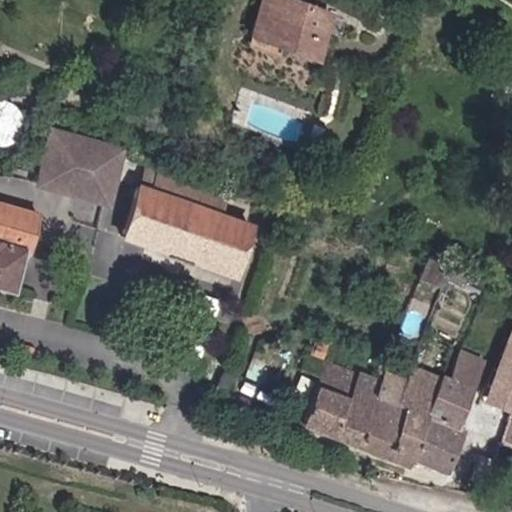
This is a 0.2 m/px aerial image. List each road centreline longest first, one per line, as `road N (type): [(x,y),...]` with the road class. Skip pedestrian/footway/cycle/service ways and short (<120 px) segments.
road 1 (primary): [(410,511),(158,439)]
road 2 (primary): [(152,458),(340,511)]
road 3 (primary): [(158,439),(0,394)]
road 4 (primary): [(0,417),(152,458)]
